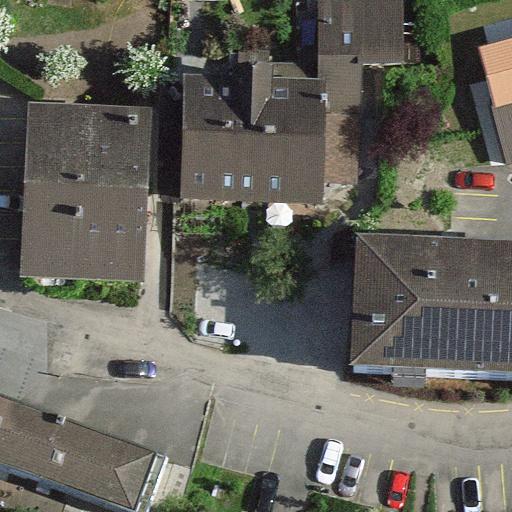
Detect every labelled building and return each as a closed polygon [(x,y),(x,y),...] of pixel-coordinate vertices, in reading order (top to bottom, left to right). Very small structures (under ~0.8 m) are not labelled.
[(511,39),(473,50),(489,110),(511,103),(511,39)] [(181,60),(180,205),(326,207),(327,61),(181,60)] [(14,113),(9,283),(138,287),(143,117),(14,113)] [(511,258),(362,251),(357,376),(511,386),(511,258)] [(149,511),(168,462),(0,401),(0,473),(105,511),(149,511)]
